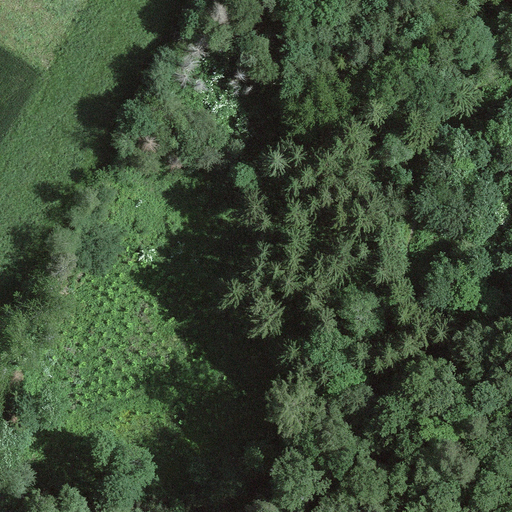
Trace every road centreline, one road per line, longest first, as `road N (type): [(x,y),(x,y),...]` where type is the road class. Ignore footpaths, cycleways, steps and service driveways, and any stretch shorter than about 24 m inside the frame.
road 1 (track): [(0,467),(33,489),(86,505),(168,503),(354,394),(481,336)]
road 2 (track): [(511,73),(460,110),(442,137),(426,171),(413,243),(420,281),(438,305),(481,336),(511,334)]
